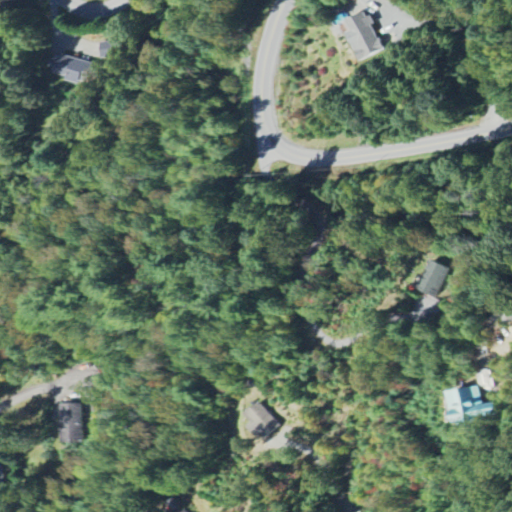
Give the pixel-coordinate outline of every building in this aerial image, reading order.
[(361,63),(386,50),(365,11),(346,21),(351,31),(345,34),(361,63)] [(119,50),(127,49),(126,40),(103,42),(105,58),(120,57),(119,50)] [(449,269),(429,258),(413,290),(433,301),(449,269)] [(456,392),(462,424),(499,417),(496,403),(484,405),(481,388),(456,392)] [(263,441),(280,425),(259,402),(245,415),(252,423),(249,425),(263,441)] [(83,404),(62,405),(63,443),(84,443),(83,404)]
